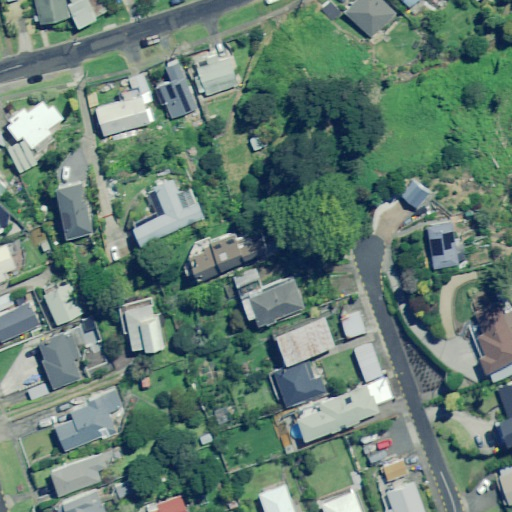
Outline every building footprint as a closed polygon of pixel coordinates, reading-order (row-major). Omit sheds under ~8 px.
[(69,16),(65,0),(37,0),(43,23),(69,16)] [(71,0),(73,3),(68,5),(79,27),(108,13),(101,0),(71,0)] [(396,14),(380,0),(356,0),(346,10),(374,37),(396,14)] [(341,13),(330,2),(322,9),(333,20),(341,13)] [(196,60),(198,67),(200,75),(195,77),(199,92),(206,90),(208,94),(239,84),(230,57),(220,60),(217,53),(196,60)] [(198,109),(180,60),(166,65),(171,79),(160,83),(173,118),(198,109)] [(105,135),(111,134),(113,143),(137,137),(135,127),(151,123),(143,94),(141,95),(139,86),(123,90),(125,99),(97,106),(105,135)] [(99,105),(96,93),(87,95),(89,107),(99,105)] [(48,107),(43,99),(27,111),(24,106),(5,119),(18,137),(23,134),(32,147),(51,133),(48,129),(63,118),(53,104),(48,107)] [(92,111),(83,113),(84,126),(93,125),(92,111)] [(269,146),(265,134),(251,138),(254,150),(269,146)] [(29,146),(28,146),(21,137),(18,139),(16,136),(8,142),(16,154),(13,156),(25,173),(41,162),(29,146)] [(430,192),(413,178),(400,193),(417,208),(430,192)] [(142,245),(203,219),(206,218),(199,200),(196,202),(190,187),(179,192),(174,179),(155,187),(166,213),(152,220),(151,217),(134,225),(142,245)] [(94,232),(83,181),(58,186),(68,237),(94,232)] [(460,265),(454,219),(427,222),(433,268),(460,265)] [(269,250),(261,228),(190,254),(196,270),(199,279),(223,271),(221,267),(269,250)] [(121,257),(114,239),(106,241),(112,260),(121,257)] [(16,268),(7,244),(0,246),(0,282),(5,280),(3,273),(16,268)] [(259,276),(256,267),(235,274),(238,284),(259,276)] [(260,324),(266,321),(267,324),(278,320),(277,318),(305,307),(294,278),(240,298),(247,317),(256,314),(260,324)] [(84,313),(72,282),(46,292),(58,323),(84,313)] [(511,289),(505,285),(497,299),(506,304),(511,292),(511,289)] [(0,310),(13,305),(9,295),(0,299),(0,310)] [(154,316),(151,298),(119,304),(124,333),(130,332),(133,350),(163,345),(157,315),(154,316)] [(40,325),(30,301),(0,313),(0,335),(2,341),(40,325)] [(487,371),(491,370),(495,380),(511,373),(511,312),(505,315),(502,308),(479,317),(482,324),(470,329),(481,356),(487,371)] [(367,331),(360,312),(342,318),(348,337),(367,331)] [(336,344),(326,316),(277,333),(287,362),(336,344)] [(83,344),(77,327),(38,341),(55,388),(82,379),(75,358),(81,356),(78,346),(83,344)] [(383,375),(372,343),(355,349),(366,380),(383,375)] [(316,378),(310,360),(277,372),(289,405),(327,391),(322,376),(316,378)] [(393,398),(386,378),(320,401),(297,409),(307,438),(380,412),(377,404),(393,398)] [(49,394),(45,383),(28,389),(32,400),(49,394)] [(511,440),(511,383),(499,388),(509,418),(501,420),(508,442),(511,440)] [(123,407),(116,388),(85,399),(86,403),(71,409),(74,417),(56,424),(65,450),(103,436),(104,439),(118,433),(110,412),(123,407)] [(273,436),(263,444),(276,460),(285,452),(273,436)] [(108,467),(103,453),(52,470),(60,495),(101,481),(98,471),(108,467)] [(409,473),(405,460),(385,466),(390,480),(409,473)] [(511,465),(502,469),(498,470),(510,504),(511,502),(511,465)] [(141,495),(135,478),(115,485),(121,502),(141,495)] [(426,511),(416,482),(381,494),(387,511),(426,511)] [(295,511),(286,483),(260,492),(267,511),(295,511)] [(104,511),(99,490),(58,501),(60,511),(104,511)] [(362,511),(355,491),(323,503),(325,511),(362,511)] [(187,511),(181,494),(147,507),(149,511),(187,511)]
